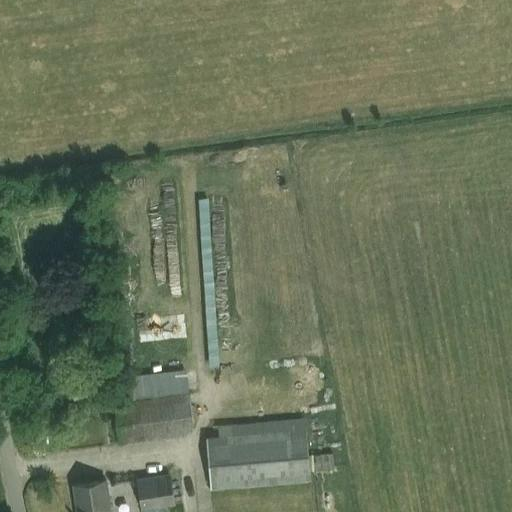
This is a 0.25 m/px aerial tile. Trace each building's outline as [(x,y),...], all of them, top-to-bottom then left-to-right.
[(166,336),(200,336),(200,321),(166,321),(166,336)] [(130,400),(117,402),(114,402),(119,442),(186,434),(194,422),(190,394),(187,369),(127,376),(130,400)] [(223,435),(208,436),(212,488),(312,480),(311,470),(334,468),(332,452),(310,455),(308,428),(306,428),(305,418),(222,425),(223,435)] [(136,477),(141,509),(142,508),(166,505),(174,503),(169,472),(136,477)] [(110,511),(105,479),(73,484),(77,511),(110,511)]
